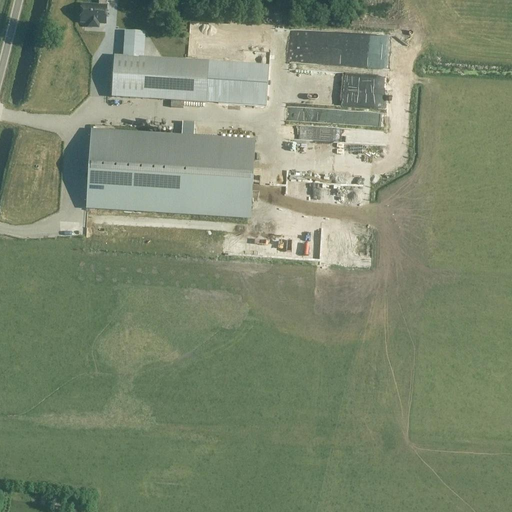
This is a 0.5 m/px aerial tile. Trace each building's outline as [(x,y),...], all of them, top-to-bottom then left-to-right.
[(79,11),(79,17),(81,18),(81,23),(89,24),(88,28),(98,28),(98,24),(105,25),(107,0),(115,1),(115,0),(98,0),(98,7),(82,6),(81,11),(79,11)] [(112,98),(268,108),(270,68),(114,58),(112,98)] [(174,126),(173,138),(185,138),(186,126),(174,126)] [(91,133),(86,209),(250,219),(255,143),(185,138),(173,138),(91,133)] [(294,202),(294,191),(284,191),(284,202),(294,202)]
